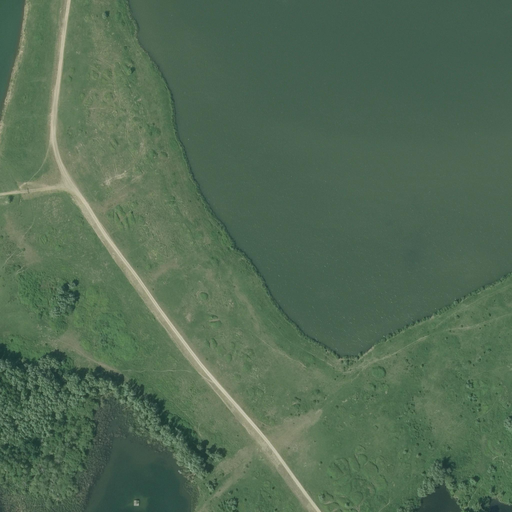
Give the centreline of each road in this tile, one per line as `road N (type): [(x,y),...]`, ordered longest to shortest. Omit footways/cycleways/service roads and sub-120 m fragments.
road 1 (track): [(313,511),(67,185)]
road 2 (track): [(67,185),(53,132),(65,0)]
